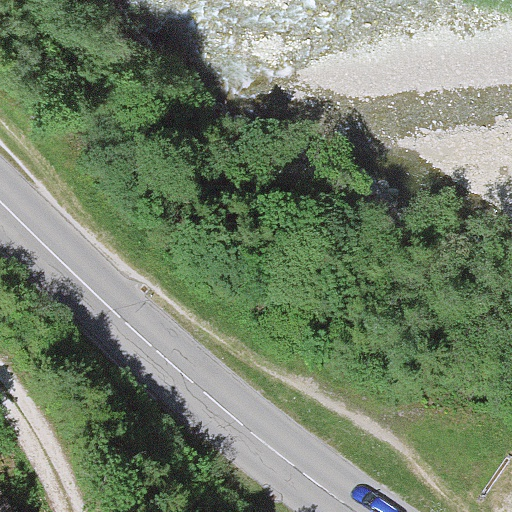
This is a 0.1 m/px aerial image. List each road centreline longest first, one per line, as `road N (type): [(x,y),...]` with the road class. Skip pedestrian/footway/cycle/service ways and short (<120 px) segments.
road 1 (secondary): [(0,200),(122,319),(279,455),(359,511)]
road 2 (track): [(0,380),(23,410),(70,511)]
